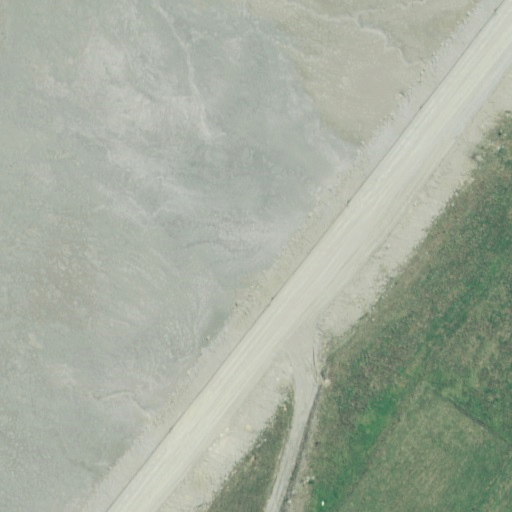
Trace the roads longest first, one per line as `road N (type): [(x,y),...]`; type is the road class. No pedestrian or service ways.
road 1 (track): [(511,35),(142,511)]
road 2 (track): [(269,511),(317,344),(307,304)]
